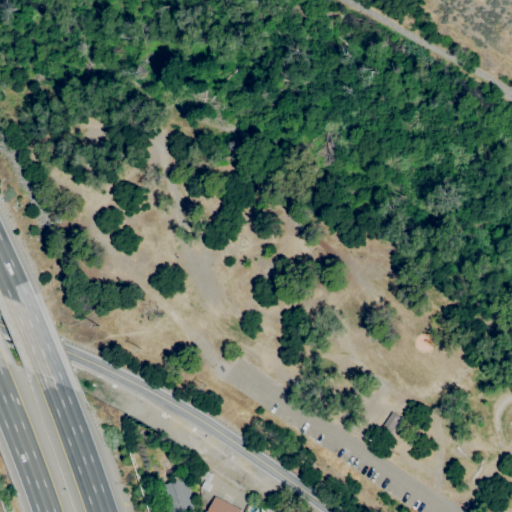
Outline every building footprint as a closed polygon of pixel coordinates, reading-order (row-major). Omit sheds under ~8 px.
[(392,432),(401,418),(390,411),(381,426),(392,432)] [(171,479),(168,470),(176,468),(178,476),(176,477),(177,478),(171,479)] [(208,481),(201,477),(205,470),(211,473),(208,481)] [(166,511),(158,487),(185,478),(195,509),(186,511),(166,511)] [(207,491),(200,487),(204,480),(211,484),(207,491)] [(239,511),(201,511),(209,496),(214,498),(214,496),(241,509),(239,511)]
